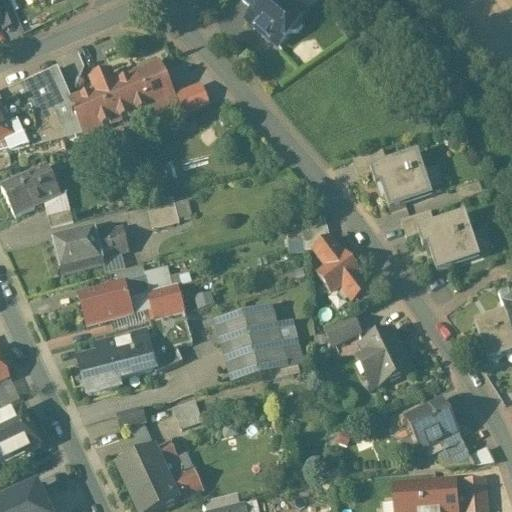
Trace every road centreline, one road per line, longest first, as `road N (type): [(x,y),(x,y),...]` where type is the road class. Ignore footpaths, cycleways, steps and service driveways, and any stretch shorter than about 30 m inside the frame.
road 1 (residential): [(0,65),(124,11),(157,11),(186,29),(378,252),(494,423),(511,463)]
road 2 (residential): [(0,292),(101,511)]
